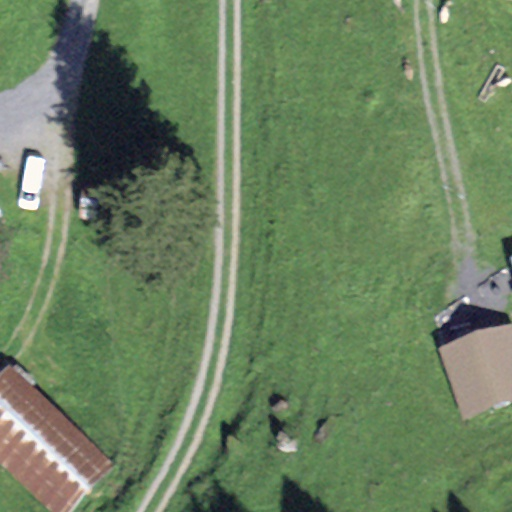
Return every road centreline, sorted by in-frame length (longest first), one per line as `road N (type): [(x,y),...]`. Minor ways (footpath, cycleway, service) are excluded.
road 1 (track): [(228,0),(226,310),(213,388),(150,511)]
road 2 (track): [(417,0),(417,34),(469,256)]
road 3 (track): [(78,0),(36,89),(0,95)]
